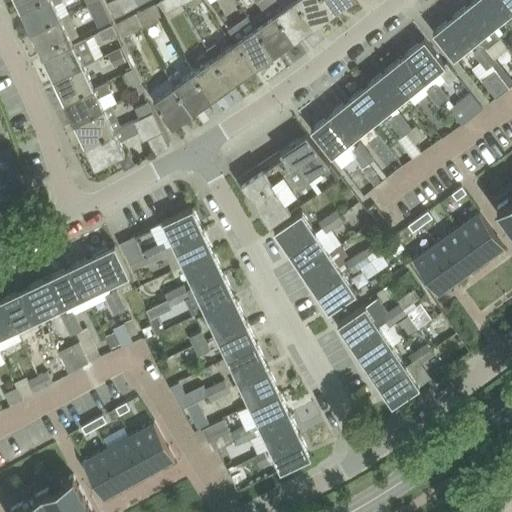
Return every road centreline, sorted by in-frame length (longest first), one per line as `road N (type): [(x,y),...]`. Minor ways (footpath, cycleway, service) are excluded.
road 1 (residential): [(365,457),(198,149)]
road 2 (residential): [(239,511),(133,355),(0,426)]
road 3 (residential): [(198,149),(402,0)]
road 4 (residential): [(72,216),(47,133),(0,33)]
road 5 (secondary): [(351,511),(511,402)]
road 6 (residential): [(511,350),(365,457)]
road 7 (residential): [(376,201),(511,103)]
road 8 (residential): [(72,216),(198,149)]
